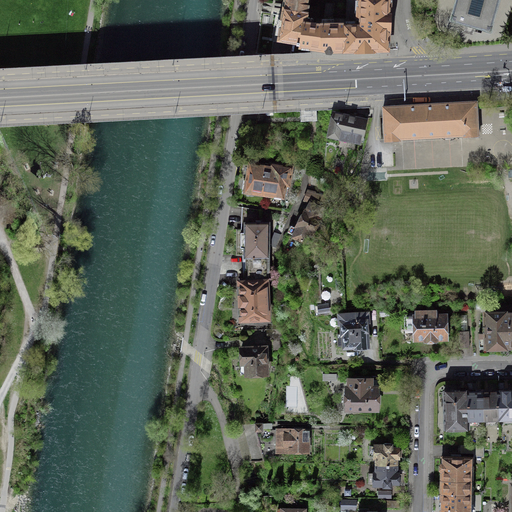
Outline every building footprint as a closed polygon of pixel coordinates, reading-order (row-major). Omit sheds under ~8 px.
[(284,9),(307,13),(309,5),(307,5),(307,0),(285,0),(284,6),(284,9)] [(359,0),(359,15),(389,16),(389,1),(389,0),(359,0)] [(491,30),(499,0),(456,0),(451,19),(452,19),(451,20),(490,31),(490,30),(491,30)] [(306,20),(307,13),(284,9),(284,12),(279,40),(297,42),(297,45),(299,45),(299,46),(300,47),(304,22),(305,20),(306,20)] [(389,17),(389,16),(359,15),(359,16),(361,17),(360,25),(349,25),(346,25),(345,25),(346,51),(378,50),(381,50),(384,51),(387,49),(389,46),(387,43),(388,26),(389,26),(390,17),(389,17)] [(313,23),(304,22),(300,47),(311,48),(322,50),(321,23),(321,24),(313,23)] [(333,23),(321,23),(322,50),(325,50),(327,53),(331,54),(333,51),(346,51),(345,25),(346,25),(345,23),(333,23)] [(311,48),(312,52),(270,55),(270,60),(272,84),(272,91),(273,113),(373,107),(381,107),(378,50),(346,51),(333,51),(331,54),(327,53),(325,50),(322,50),(311,48)] [(333,112),(328,136),(359,143),(360,138),(362,138),(366,120),(349,116),(333,112)] [(339,158),(337,157),(334,170),(339,171),(342,158),(339,158)] [(271,166),(250,163),(245,191),(274,196),(274,198),(282,199),(282,197),(283,197),(285,184),(289,185),(291,167),(271,164),(271,165),(271,166)] [(301,220),(292,236),(304,243),(308,235),(315,239),(320,231),(315,228),(319,220),(321,222),(327,210),(322,208),(323,205),(323,196),(309,191),(305,200),(310,203),(301,220)] [(245,223),(245,226),(245,229),(237,229),(236,255),(244,255),(245,281),(266,280),(267,256),(268,256),(268,223),(245,223)] [(245,281),(239,281),(240,300),(241,319),(268,318),(266,280),(245,281)] [(328,304),(318,306),(319,313),(324,312),(329,311),(328,304)] [(415,329),(415,339),(425,339),(425,340),(427,340),(427,341),(434,340),(436,340),(436,338),(446,338),(446,336),(451,336),(451,326),(446,326),(445,315),(436,315),(436,313),(436,311),(416,311),(416,316),(404,316),(405,330),(415,329)] [(511,344),(511,312),(485,313),(485,332),(479,332),(479,346),(483,346),(486,346),(509,346),(509,345),(511,344)] [(367,313),(339,315),(340,324),(342,324),(342,333),(337,333),(338,346),(344,345),(344,347),(356,346),(356,347),(367,346),(366,333),(366,330),(367,330),(366,321),(368,321),(367,313)] [(285,329),(267,329),(267,339),(270,339),(273,339),(274,350),(280,349),(285,329)] [(468,332),(460,332),(461,347),(465,347),(469,347),(468,332)] [(267,373),(266,347),(254,347),(242,348),(242,362),(240,362),(241,374),(267,373)] [(349,386),(347,386),(347,409),(377,409),(377,387),(371,387),(371,383),(371,379),(349,379),(349,386)] [(511,389),(506,390),(498,390),(499,419),(505,418),(505,422),(511,421),(511,389)] [(468,428),(467,390),(463,390),(453,390),(444,390),(445,429),(468,428)] [(477,419),(483,419),(483,391),(480,391),(468,392),(468,390),(467,390),(468,428),(469,428),(469,424),(477,424),(477,419)] [(499,419),(498,390),(498,391),(486,391),(483,391),(483,419),(487,419),(487,424),(496,424),(496,419),(499,419)] [(277,437),(277,451),(286,451),(286,450),(308,451),(308,430),(307,430),(307,424),(277,424),(277,427),(277,437)] [(277,437),(277,427),(256,428),(264,461),(277,461),(277,451),(277,437)] [(376,464),(396,465),(397,457),(399,457),(399,447),(392,447),(392,445),(392,443),(384,443),(384,445),(375,444),(375,446),(370,445),(370,455),(374,455),(374,457),(376,457),(376,464)] [(484,446),(461,445),(461,449),(461,453),(474,453),(474,456),(484,456),(484,446)] [(442,480),(471,480),(471,458),(457,458),(443,457),(442,480)] [(396,473),(396,465),(376,464),(376,472),(374,472),(374,473),(369,473),(369,483),(374,483),(374,484),(383,484),(383,486),(391,486),(391,484),(391,482),(398,482),(398,473),(396,473)] [(471,482),(471,480),(442,480),(442,484),(442,493),(471,494),(471,493),(471,492),(472,491),(473,490),(473,489),(474,488),(474,487),(474,486),(473,485),(473,484),(472,483),(472,482),(471,482)] [(470,502),(471,494),(442,493),(441,511),(470,511),(471,511),(474,509),(474,505),(472,502),(470,502)] [(342,501),(342,508),(355,509),(355,505),(356,501),(342,501)]
